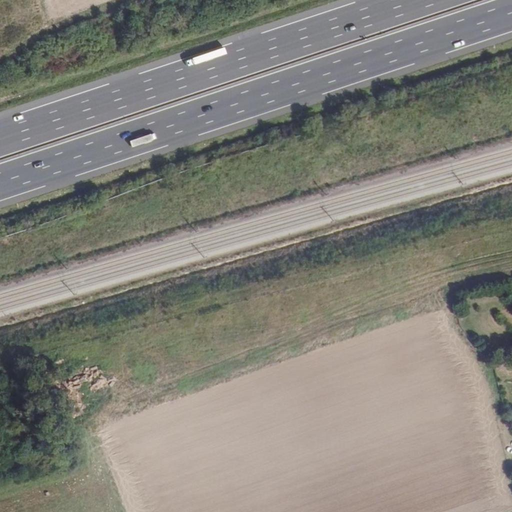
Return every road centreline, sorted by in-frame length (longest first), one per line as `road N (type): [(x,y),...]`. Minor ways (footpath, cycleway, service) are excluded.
road 1 (motorway): [(0,182),(511,12)]
road 2 (motorway): [(417,0),(0,137)]
road 3 (track): [(0,48),(132,0)]
